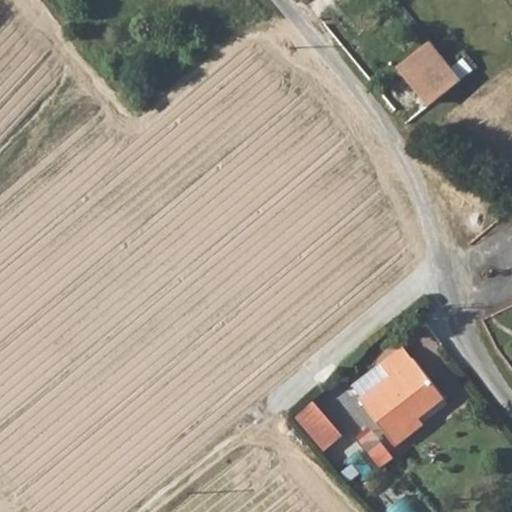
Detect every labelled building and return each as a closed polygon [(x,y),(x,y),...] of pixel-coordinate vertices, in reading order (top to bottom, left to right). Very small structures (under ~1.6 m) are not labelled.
[(445,57),(417,82),(438,106),(466,82),(445,57)] [(362,380),(400,424),(404,420),(398,414),(406,408),(440,380),(410,343),(408,345),(398,333),(374,353),(383,364),(362,380)] [(387,435),(400,424),(362,380),(350,390),(387,435)] [(337,463),(357,447),(318,399),(298,415),(337,463)] [(398,414),(404,420),(412,414),(406,408),(398,414)]
